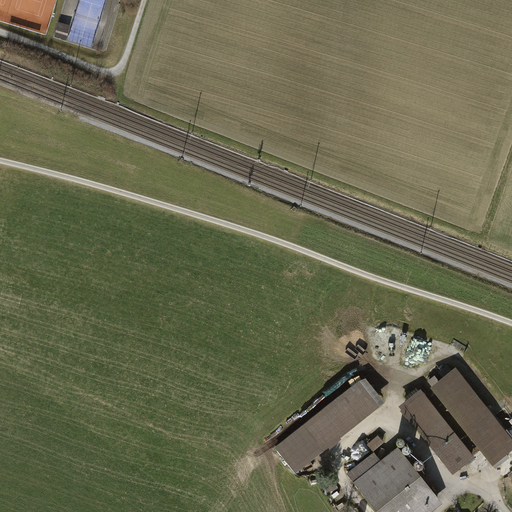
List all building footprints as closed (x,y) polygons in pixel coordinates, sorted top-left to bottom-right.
[(428,396),(490,470),(511,452),(511,440),(456,373),(428,396)] [(366,384),(308,429),(328,455),(386,410),(366,384)] [(404,414),(452,475),(472,459),(424,398),(404,414)] [(375,447),(380,454),(395,443),(390,435),(375,447)] [(352,475),(380,511),(433,511),(440,507),(414,473),(418,470),(400,447),(384,459),(380,454),(352,475)]
